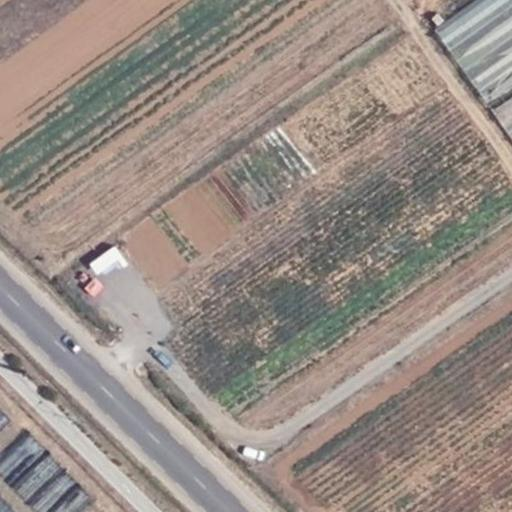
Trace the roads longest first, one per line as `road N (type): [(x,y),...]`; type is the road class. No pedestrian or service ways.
road 1 (track): [(99,381),(146,339),(228,425),(245,438),(267,436),(511,268)]
road 2 (track): [(413,0),(422,12),(413,19),(20,304)]
road 3 (primary): [(0,283),(232,511)]
road 4 (track): [(413,19),(511,160)]
